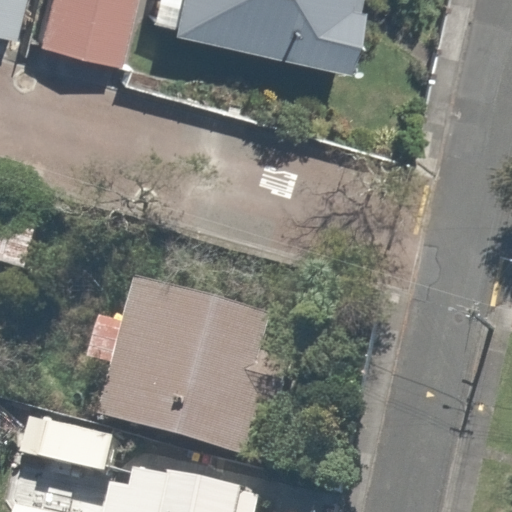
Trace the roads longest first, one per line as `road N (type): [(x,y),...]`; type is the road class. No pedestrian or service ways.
road 1 (residential): [(456,244),(0,116)]
road 2 (residential): [(399,511),(456,244)]
road 3 (residential): [(456,244),(507,0)]
